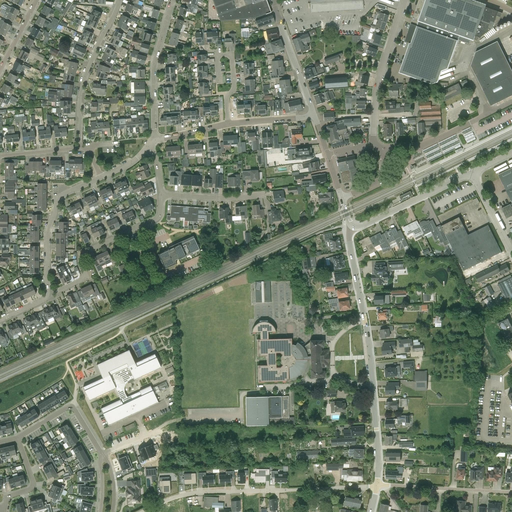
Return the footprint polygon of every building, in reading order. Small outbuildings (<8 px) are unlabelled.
[(56,6),(57,3),(58,4),(59,0),(47,0),(47,2),(52,5),(53,5),(55,6),(54,8),(59,11),(61,8),(60,8),(56,6)] [(202,1),(202,0),(192,0),(192,1),(190,7),(197,9),(201,10),(201,9),(198,8),(198,7),(197,6),(198,2),(201,3),(202,1)] [(271,13),(266,0),(212,0),(220,21),(235,20),(241,20),(254,19),(271,13)] [(362,0),(310,0),(312,12),(363,9),(362,0)] [(502,13),(498,12),(486,7),(486,5),(473,0),(419,0),(405,42),(409,43),(399,73),(432,85),(438,82),(442,71),(448,68),(460,36),(473,41),(474,39),(477,41),(478,37),(480,38),(498,24),(502,13)] [(124,11),(130,13),(135,15),(137,12),(138,9),(140,10),(142,7),(137,5),(134,3),(133,6),(127,4),(124,11)] [(9,13),(16,16),(17,14),(18,14),(19,12),(18,11),(19,11),(12,7),(11,8),(4,4),(1,5),(0,8),(2,9),(7,11),(9,13)] [(142,9),(152,12),(151,17),(157,19),(159,11),(153,9),(154,8),(144,5),(142,9)] [(55,11),(51,9),(45,6),(41,13),(47,16),(49,13),(53,14),(55,11)] [(185,17),(186,12),(193,14),(196,15),(197,9),(190,7),(188,6),(187,9),(181,8),(178,15),(185,17)] [(91,11),(92,12),(91,15),(99,19),(102,14),(98,12),(100,10),(93,7),(91,11)] [(375,20),(377,20),(386,23),(388,16),(380,13),(381,12),(376,10),(375,14),(377,15),(375,20)] [(7,11),(4,17),(13,22),(14,19),(15,20),(17,17),(16,17),(16,16),(9,13),(7,11)] [(86,16),(90,17),(89,20),(97,24),(99,19),(91,15),(87,13),(86,16)] [(258,28),(274,23),(271,14),(255,20),(258,28)] [(122,16),(122,17),(121,16),(119,21),(129,26),(132,21),(137,23),(138,20),(132,17),(130,20),(122,16)] [(150,19),(146,18),(140,16),(139,20),(142,21),(142,22),(147,24),(146,28),(154,30),(155,24),(149,22),(150,19)] [(41,27),(42,26),(44,27),(45,26),(50,28),(52,29),(54,30),(54,31),(58,24),(57,24),(52,21),(51,23),(50,23),(50,22),(39,17),(35,24),(41,27)] [(91,30),(92,27),(95,28),(97,24),(89,20),(87,23),(86,22),(84,27),(91,30)] [(175,27),(181,29),(180,32),(183,33),(185,26),(186,26),(187,24),(189,24),(193,25),(194,22),(187,20),(186,23),(183,22),(177,20),(175,27)] [(376,24),(376,25),(372,24),(371,27),(363,24),(361,28),(366,30),(369,31),(370,28),(375,29),(375,28),(383,30),(386,23),(377,20),(376,23),(376,24)] [(127,31),(129,26),(119,21),(117,25),(118,26),(117,26),(127,31)] [(2,25),(1,28),(8,32),(9,29),(10,29),(11,27),(11,26),(4,22),(2,25)] [(93,34),(90,32),(91,30),(84,27),(82,31),(83,32),(82,35),(91,39),(93,34)] [(9,33),(8,32),(1,28),(0,29),(0,34),(5,37),(7,34),(7,35),(9,33)] [(41,36),(38,34),(39,31),(33,28),(30,35),(35,38),(36,37),(40,39),(41,36)] [(141,36),(143,36),(142,40),(150,42),(152,35),(148,34),(149,31),(142,29),(141,36)] [(217,32),(217,30),(216,30),(216,29),(213,29),(212,30),(212,31),(212,33),(212,42),(217,42),(217,46),(221,46),(220,32),(217,32)] [(241,38),(249,37),(248,29),(241,29),(241,38)] [(267,40),(278,38),(277,29),(266,31),(267,40)] [(195,43),(199,43),(199,46),(204,45),(203,33),(203,30),(199,30),(199,33),(195,34),(195,43)] [(299,35),(300,37),(292,40),(296,52),(300,50),(301,53),(309,50),(307,43),(311,42),(309,37),(316,35),(315,30),(299,35)] [(115,32),(112,38),(120,41),(122,35),(115,32)] [(180,32),(179,35),(172,33),(170,39),(178,41),(178,38),(181,39),(182,36),(189,38),(190,35),(183,33),(180,32)] [(371,39),(374,40),(373,42),(379,44),(381,37),(376,35),(376,33),(372,32),(372,33),(373,33),(371,39)] [(84,45),(85,42),(89,44),(91,39),(82,35),(77,33),(74,40),(77,42),(84,45)] [(206,33),(203,33),(204,45),(209,45),(209,42),(212,42),(212,33),(206,33)] [(229,34),(229,38),(224,38),(225,47),(232,46),(232,42),(236,42),(235,34),(229,34)] [(511,39),(510,35),(476,52),(471,66),(491,106),(511,95),(511,39)] [(35,45),(32,44),(33,41),(28,38),(24,45),(29,48),(29,49),(30,50),(29,52),(36,55),(44,59),(45,57),(38,53),(40,50),(34,47),(35,45)] [(116,47),(115,49),(126,54),(128,50),(119,46),(118,47),(117,47),(120,41),(112,38),(110,43),(117,47),(116,47)] [(131,44),(141,47),(139,51),(147,53),(149,46),(143,44),(144,42),(133,39),(131,44)] [(177,43),(178,41),(170,39),(169,44),(176,46),(175,50),(186,50),(187,46),(182,45),(181,47),(179,46),(179,47),(180,44),(177,43)] [(268,54),(273,52),(283,49),(281,44),(282,43),(281,41),(280,41),(280,40),(269,44),(268,41),(264,42),(268,54)] [(71,47),(75,48),(73,54),(82,58),(86,50),(82,48),(83,46),(74,42),(71,47)] [(364,52),(367,53),(366,54),(374,57),(376,53),(377,51),(376,51),(377,50),(371,48),(371,47),(366,46),(364,52)] [(113,54),(115,52),(120,54),(120,55),(124,57),(126,54),(115,49),(114,51),(107,48),(105,54),(115,58),(116,56),(113,54)] [(59,52),(54,49),(52,54),(49,59),(51,61),(52,59),(53,56),(56,57),(57,56),(62,58),(64,54),(59,52)] [(130,57),(137,59),(136,62),(144,64),(146,57),(138,55),(139,52),(132,50),(130,57)] [(42,63),(44,59),(36,55),(29,52),(28,54),(22,51),(18,58),(25,62),(27,58),(33,61),(34,59),(42,63)] [(206,55),(200,56),(199,52),(193,52),(193,56),(196,56),(197,61),(197,64),(209,63),(209,58),(206,58),(206,55)] [(324,59),(326,65),(334,62),(340,60),(338,57),(342,56),(341,52),(326,58),(324,59)] [(114,61),(115,58),(105,54),(102,60),(109,63),(111,60),(114,61)] [(167,55),(168,62),(167,62),(168,65),(177,64),(179,64),(179,61),(177,61),(176,54),(167,55)] [(78,64),(70,62),(68,61),(68,60),(62,59),(61,63),(64,64),(63,66),(65,67),(76,70),(78,64)] [(281,61),(277,61),(274,59),(267,59),(268,65),(272,64),(272,69),(273,69),(282,68),(282,67),(281,61)] [(240,67),(243,67),(243,69),(253,69),(253,63),(252,63),(252,61),(240,61),(240,67)] [(12,69),(18,72),(22,74),(25,75),(28,69),(33,72),(41,75),(42,73),(39,71),(24,63),(23,66),(16,62),(12,69)] [(207,72),(207,69),(209,69),(209,63),(197,64),(197,67),(197,72),(207,72)] [(43,64),(39,71),(42,73),(42,72),(45,74),(48,67),(43,64)] [(174,74),(174,70),(177,70),(177,64),(168,65),(168,68),(165,68),(165,75),(174,74)] [(108,72),(109,69),(116,72),(117,69),(109,66),(108,68),(100,65),(98,71),(105,73),(105,71),(108,72)] [(317,76),(322,74),(326,72),(325,68),(324,68),(323,67),(320,68),(319,65),(313,67),(312,65),(311,65),(310,65),(309,66),(308,66),(308,67),(308,69),(304,70),(305,74),(304,74),(306,80),(317,76)] [(136,78),(138,78),(144,78),(144,70),(142,70),(142,67),(138,66),(138,67),(129,67),(129,73),(135,73),(136,78)] [(64,73),(67,74),(75,76),(76,70),(65,67),(64,73)] [(283,67),(282,67),(282,68),(273,69),(274,73),(270,74),(271,79),(279,78),(278,75),(284,74),(283,67)] [(243,69),(244,72),(241,73),(241,78),(253,77),(253,74),(253,69),(243,69)] [(107,76),(104,75),(105,73),(98,71),(96,76),(103,79),(106,79),(107,76)] [(198,78),(198,81),(212,80),(212,76),(210,74),(207,75),(207,72),(197,72),(198,78)] [(19,84),(14,81),(16,77),(10,74),(6,80),(13,84),(12,84),(17,87),(19,84)] [(166,82),(166,84),(175,84),(175,81),(174,74),(165,75),(166,82)] [(355,85),(356,86),(363,86),(363,83),(367,84),(368,77),(359,75),(357,82),(356,82),(355,85)] [(254,80),(253,77),(241,78),(242,83),(245,83),(245,86),(254,85),(254,86),(254,80)] [(347,88),(346,77),(325,78),(325,88),(325,89),(344,88),(347,88)] [(279,78),(271,79),(271,82),(275,82),(275,84),(279,83),(280,88),(281,88),(290,87),(289,87),(289,80),(285,80),(282,78),(279,78)] [(309,89),(310,89),(311,90),(319,87),(322,86),(320,80),(317,82),(317,81),(316,79),(312,81),(312,82),(308,84),(309,87),(309,89)] [(208,88),(207,85),(210,85),(212,83),(212,80),(198,81),(198,83),(198,89),(208,88)] [(105,87),(100,86),(100,84),(93,83),(92,91),(96,91),(95,95),(105,96),(105,87)] [(131,86),(134,86),(134,93),(143,93),(143,85),(141,85),(141,83),(131,83),(131,86)] [(172,94),(172,90),(175,90),(175,86),(178,86),(177,83),(175,84),(166,84),(166,88),(163,88),(163,95),(172,94)] [(13,90),(10,88),(10,87),(4,84),(1,91),(6,94),(7,92),(11,94),(13,90)] [(393,84),(393,88),(389,88),(389,96),(398,96),(398,92),(402,92),(402,85),(393,84)] [(463,93),(458,84),(442,92),(442,102),(463,93)] [(245,86),(245,89),(242,89),(242,94),(255,93),(254,91),(255,91),(254,86),(254,85),(245,86)] [(291,86),(289,87),(290,87),(281,88),(281,93),(277,93),(278,98),(280,98),(280,100),(284,100),(285,100),(285,98),(286,97),(286,94),(291,94),(291,86)] [(199,97),(203,97),(211,96),(211,91),(208,91),(208,88),(198,89),(199,97)] [(359,99),(359,96),(365,97),(366,93),(367,93),(367,91),(366,91),(366,89),(360,89),(359,93),(356,92),(356,96),(351,96),(351,99),(359,99)] [(328,101),(332,100),(328,91),(321,94),(321,93),(318,95),(317,94),(315,95),(314,96),(317,105),(325,102),(324,100),(327,99),(328,101)] [(134,93),(134,103),(131,104),(131,103),(125,103),(124,104),(124,106),(138,106),(138,104),(141,104),(141,101),(143,101),(143,93),(134,93)] [(163,95),(164,99),(163,99),(163,105),(170,105),(176,104),(176,103),(173,104),(172,94),(163,95)] [(4,98),(3,100),(0,97),(0,106),(2,103),(8,105),(11,100),(10,99),(7,98),(6,100),(4,98)] [(351,102),(356,102),(356,109),(365,109),(365,102),(359,101),(359,99),(351,99),(346,99),(345,109),(351,109),(351,102)] [(247,100),(248,104),(243,104),(244,113),(251,112),(250,107),(254,107),(253,100),(247,100)] [(281,110),(281,107),(280,100),(273,101),(268,101),(269,107),(273,107),(274,111),(279,110),(280,111),(281,111),(281,110)] [(302,106),(300,104),(299,100),(288,102),(288,103),(284,103),(284,100),(280,100),(281,107),(284,107),(286,113),(290,112),(290,111),(296,110),(298,112),(301,111),(303,109),(302,106)] [(243,104),(239,104),(239,101),(233,102),(233,108),(236,108),(237,113),(244,113),(243,104)] [(214,103),(214,106),(209,107),(210,115),(217,115),(217,109),(220,109),(219,102),(214,103)] [(400,104),(395,104),(395,102),(386,102),(386,110),(389,110),(389,113),(400,113),(400,104)] [(421,123),(418,123),(419,134),(426,133),(426,131),(435,130),(442,130),(440,106),(431,106),(431,102),(420,103),(421,123)] [(101,104),(97,103),(91,103),(91,111),(96,112),(97,106),(101,107),(101,104)] [(255,110),(258,110),(258,114),(265,114),(265,106),(260,106),(260,103),(254,103),(255,110)] [(194,111),(189,111),(190,120),(197,120),(197,119),(200,119),(199,107),(194,108),(194,110),(194,111)] [(209,107),(203,107),(199,107),(200,119),(200,117),(206,117),(206,116),(210,115),(209,107)] [(185,121),(190,120),(189,111),(180,112),(181,122),(185,122),(185,121)] [(174,116),(170,116),(171,125),(181,124),(181,122),(180,112),(174,112),(174,116)] [(170,113),(166,113),(163,113),(163,117),(163,118),(160,118),(161,126),(171,125),(170,116),(170,113)] [(324,122),(334,121),(334,113),(323,113),(324,122)] [(147,120),(143,120),(143,116),(137,117),(138,126),(141,126),(142,132),(148,131),(147,120)] [(342,141),(342,138),(344,138),(345,139),(350,137),(352,135),(351,130),(350,129),(350,127),(360,126),(360,119),(344,120),(342,120),(334,122),(335,125),(326,127),(330,143),(332,142),(332,144),(342,141)] [(396,119),(394,120),(394,124),(396,124),(396,127),(397,135),(403,135),(403,130),(403,126),(403,123),(402,123),(397,123),(396,119)] [(392,136),(391,125),(394,125),(394,124),(394,120),(387,120),(388,124),(383,125),(384,136),(392,136)] [(67,136),(66,128),(68,128),(68,122),(61,123),(62,125),(59,126),(61,137),(67,136)] [(94,132),(97,131),(96,122),(90,122),(91,127),(87,128),(88,138),(95,138),(94,132)] [(297,126),(288,126),(289,138),(288,138),(289,143),(290,143),(290,144),(291,144),(293,144),(293,145),(296,144),(296,140),(298,139),(298,138),(301,138),(301,131),(301,128),(300,128),(297,128),(297,126)] [(248,141),(253,140),(253,147),(259,146),(258,140),(255,140),(255,133),(247,134),(248,141)] [(271,133),(261,133),(262,148),(272,147),(271,133)] [(223,137),(223,142),(220,143),(220,149),(221,152),(224,152),(224,148),(231,148),(230,145),(230,136),(223,137)] [(240,138),(237,138),(237,136),(230,136),(230,145),(237,144),(237,147),(241,147),(240,138)] [(209,151),(210,158),(214,157),(214,156),(221,156),(221,152),(220,149),(217,149),(217,143),(209,144),(209,151)] [(310,148),(287,150),(288,161),(301,160),(306,159),(311,159),(311,153),(310,153),(310,148)] [(354,156),(337,160),(343,184),(360,180),(354,156)] [(9,159),(9,163),(5,163),(5,170),(13,170),(13,166),(17,166),(17,160),(15,160),(9,159)] [(71,169),(75,169),(75,159),(69,159),(68,169),(65,169),(65,173),(71,173),(71,169)] [(85,172),(85,163),(81,163),(81,159),(75,159),(75,169),(79,169),(79,172),(85,172)] [(50,178),(50,174),(50,173),(55,173),(55,170),(55,161),(49,161),(49,167),(46,167),(46,178),(50,178)] [(64,166),(60,166),(60,161),(55,161),(55,170),(55,173),(60,173),(60,175),(64,175),(64,166)] [(35,171),(35,162),(29,162),(29,166),(25,166),(25,173),(31,173),(31,171),(35,171)] [(35,171),(39,171),(39,174),(45,174),(45,166),(42,166),(42,162),(35,162),(35,171)] [(310,171),(312,171),(319,169),(317,162),(310,164),(309,162),(302,164),(303,169),(309,168),(310,171)] [(137,179),(141,177),(142,180),(149,176),(147,170),(148,169),(146,165),(139,168),(140,171),(135,174),(137,179)] [(223,188),(223,166),(220,166),(220,171),(219,171),(218,175),(216,174),(215,179),(215,188),(223,188)] [(511,168),(498,175),(511,202),(511,168)] [(209,180),(205,179),(205,178),(202,177),(202,182),(204,182),(204,187),(212,187),(213,179),(215,179),(216,174),(216,169),(210,169),(209,180)] [(17,174),(13,174),(13,170),(5,170),(5,176),(5,180),(17,180),(17,174)] [(170,185),(173,185),(173,184),(178,185),(178,177),(181,178),(181,180),(184,180),(184,184),(191,185),(192,175),(184,175),(184,172),(181,172),(175,171),(174,177),(170,176),(170,185)] [(251,181),(258,181),(257,171),(250,171),(251,173),(243,173),(243,180),(251,179),(251,181)] [(317,184),(318,184),(323,183),(323,182),(326,181),(325,174),(320,175),(311,177),(311,181),(301,182),(301,186),(305,186),(308,185),(312,185),(317,184)] [(203,176),(192,175),(191,185),(202,186),(202,182),(202,177),(203,176)] [(236,182),(239,181),(239,175),(234,175),(234,178),(231,178),(231,182),(228,182),(228,187),(236,186),(236,182)] [(17,180),(14,180),(8,180),(8,183),(5,183),(5,190),(14,190),(16,190),(17,190),(17,180)] [(129,192),(133,190),(132,188),(130,184),(127,185),(125,180),(120,182),(123,190),(127,188),(129,192)] [(121,196),(120,194),(124,192),(123,190),(120,182),(115,184),(117,190),(115,191),(117,197),(119,199),(122,198),(121,196)] [(134,193),(140,191),(143,197),(154,192),(150,184),(144,186),(142,183),(132,188),(133,190),(134,193)] [(113,199),(117,197),(115,191),(112,193),(109,187),(104,189),(108,197),(112,195),(113,199)] [(101,196),(99,198),(102,204),(106,203),(104,199),(108,197),(104,189),(99,192),(101,196)] [(12,199),(12,200),(17,200),(17,194),(16,194),(16,190),(14,190),(5,190),(5,196),(8,196),(8,199),(12,199)] [(274,202),(284,201),(283,191),(273,193),(274,202)] [(327,203),(333,203),(332,192),(318,193),(319,203),(322,203),(322,204),(327,203)] [(410,192),(399,197),(401,201),(412,196),(410,192)] [(99,198),(96,199),(94,194),(89,196),(93,206),(94,207),(98,205),(98,206),(102,204),(99,198)] [(83,205),(84,206),(86,212),(90,210),(89,208),(93,206),(89,196),(84,199),(86,203),(83,205)] [(137,203),(135,197),(128,200),(130,206),(137,203)] [(14,206),(14,203),(21,203),(21,206),(25,206),(25,200),(17,200),(12,200),(12,203),(5,203),(5,210),(8,210),(8,214),(17,214),(17,206),(14,206)] [(154,208),(150,201),(145,203),(143,200),(137,203),(141,210),(143,208),(145,212),(148,210),(149,211),(154,208)] [(78,213),(82,211),(83,215),(87,213),(86,212),(84,206),(81,207),(79,203),(74,205),(78,213)] [(511,204),(510,205),(510,204),(502,208),(501,208),(506,219),(507,219),(507,218),(511,215),(511,204)] [(75,218),(74,215),(78,213),(74,205),(69,207),(71,212),(69,213),(72,220),(75,218)] [(253,215),(256,215),(256,219),(264,218),(263,209),(259,210),(258,205),(252,206),(253,215)] [(129,209),(125,210),(130,221),(135,219),(133,213),(135,212),(133,206),(129,208),(129,209)] [(179,217),(180,207),(179,207),(179,209),(176,209),(176,206),(171,206),(170,216),(167,216),(167,220),(170,220),(170,218),(176,218),(175,221),(179,222),(179,217)] [(241,219),(247,218),(246,206),(235,207),(236,216),(241,216),(241,219)] [(188,218),(189,207),(188,207),(188,210),(185,209),(186,207),(180,207),(179,217),(185,218),(185,221),(188,221),(188,218)] [(195,208),(189,207),(188,218),(194,218),(194,221),(197,222),(197,219),(198,210),(195,210),(195,208)] [(198,210),(197,219),(203,219),(203,222),(206,222),(210,222),(210,214),(207,214),(207,212),(204,211),(204,208),(198,208),(198,210)] [(220,219),(225,219),(225,224),(232,223),(232,215),(228,215),(228,208),(219,208),(220,219)] [(268,217),(269,224),(273,224),(272,221),(276,221),(276,220),(280,219),(279,211),(275,211),(275,209),(271,209),(271,215),(271,217),(268,217)] [(125,210),(117,213),(120,219),(123,218),(125,224),(130,221),(125,210),(125,211),(125,210)] [(117,213),(115,214),(114,215),(113,214),(109,216),(110,218),(115,230),(119,228),(119,227),(119,226),(120,226),(117,220),(120,219),(117,213)] [(441,226),(443,231),(450,243),(463,271),(501,252),(488,225),(468,235),(459,217),(441,226)] [(110,231),(111,230),(111,231),(112,232),(115,230),(110,218),(106,220),(106,219),(102,220),(105,227),(108,226),(110,231)] [(102,229),(105,227),(102,220),(98,222),(100,226),(96,227),(99,235),(104,233),(102,229)] [(433,220),(420,226),(424,235),(431,232),(436,240),(439,239),(441,243),(443,242),(445,246),(450,243),(443,231),(439,233),(433,220)] [(413,233),(415,238),(416,240),(425,236),(424,235),(420,226),(417,228),(414,222),(403,228),(407,236),(413,233)] [(96,227),(92,229),(90,226),(86,227),(87,228),(89,234),(92,233),(94,238),(99,235),(96,227)] [(80,234),(81,235),(80,236),(84,244),(89,241),(87,236),(90,235),(89,234),(87,228),(83,230),(84,232),(80,234)] [(401,230),(397,232),(396,228),(384,233),(386,236),(385,236),(389,243),(395,240),(400,249),(407,246),(408,247),(409,246),(401,230)] [(332,239),(331,234),(331,233),(325,235),(324,235),(325,241),(326,241),(329,240),(330,242),(328,242),(329,246),(331,246),(332,251),(341,249),(341,250),(341,249),(339,238),(338,238),(332,239)] [(392,248),(389,243),(385,236),(382,237),(380,233),(370,238),(376,251),(381,248),(383,252),(392,248)] [(0,244),(5,244),(5,241),(8,242),(9,236),(2,236),(1,239),(0,239),(0,244)] [(377,251),(376,251),(370,238),(369,236),(359,241),(363,249),(366,247),(368,251),(362,255),(364,259),(369,256),(369,255),(377,251)] [(171,249),(159,254),(166,268),(177,263),(176,260),(179,259),(183,257),(182,256),(189,253),(189,254),(196,251),(196,250),(199,248),(195,238),(174,247),(174,248),(171,249)] [(9,244),(5,244),(0,244),(0,250),(2,250),(2,253),(8,253),(8,248),(9,248),(9,247),(10,247),(10,246),(9,245),(9,244)] [(112,253),(109,255),(107,252),(101,254),(104,261),(105,261),(106,265),(111,262),(112,264),(116,263),(112,253)] [(104,261),(101,254),(95,257),(97,261),(93,262),(96,268),(96,267),(98,272),(103,269),(101,265),(100,265),(99,264),(104,261)] [(0,258),(0,265),(2,265),(2,267),(7,267),(7,260),(10,260),(10,255),(2,255),(2,258),(0,258)] [(331,270),(344,268),(345,268),(345,267),(344,263),(343,263),(343,261),(343,260),(342,256),(342,255),(333,257),(330,258),(332,265),(330,265),(329,266),(329,267),(329,268),(329,269),(330,269),(330,270),(331,270)] [(303,269),(311,268),(310,258),(302,259),(303,269)] [(58,264),(59,267),(56,269),(58,274),(66,270),(69,269),(67,264),(66,264),(65,262),(58,264)] [(373,275),(372,275),(372,281),(377,281),(377,285),(383,284),(388,284),(387,280),(388,280),(387,274),(386,274),(386,270),(388,270),(390,270),(405,269),(405,262),(388,263),(388,267),(385,267),(385,263),(375,264),(375,268),(374,268),(375,272),(373,272),(373,275)] [(479,283),(500,272),(502,275),(509,271),(506,264),(499,268),(497,265),(475,276),(479,283)] [(67,273),(66,270),(58,274),(60,279),(71,274),(70,272),(67,273)] [(340,283),(339,281),(348,279),(347,272),(342,273),(342,272),(334,273),(335,281),(334,281),(335,284),(340,283)] [(72,276),(71,274),(60,279),(63,284),(71,280),(69,277),(72,276)] [(511,280),(511,278),(498,285),(507,303),(511,300),(511,280)] [(255,282),(255,303),(270,302),(270,281),(255,282)] [(29,284),(30,287),(27,288),(31,296),(36,294),(31,283),(29,284)] [(95,284),(91,285),(90,285),(85,287),(91,299),(100,294),(95,284)] [(484,288),(488,297),(494,294),(489,285),(484,288)] [(26,286),(21,288),(26,298),(31,296),(27,288),(26,286)] [(80,290),(81,291),(77,292),(81,301),(82,301),(83,302),(91,299),(85,287),(80,290)] [(334,287),(333,287),(325,287),(326,292),(330,292),(330,291),(334,291),(335,295),(337,294),(338,298),(348,296),(346,288),(337,290),(335,290),(334,287)] [(21,301),(26,298),(21,288),(16,290),(17,293),(21,301)] [(13,291),(11,292),(16,303),(21,301),(17,293),(15,294),(13,291)] [(10,296),(8,297),(11,305),(16,303),(11,292),(9,293),(10,296)] [(76,293),(73,294),(72,293),(66,296),(70,305),(71,309),(76,306),(76,307),(77,307),(80,312),(84,310),(76,293)] [(383,305),(383,304),(389,303),(389,295),(375,296),(375,300),(374,301),(374,303),(375,303),(375,304),(380,304),(380,305),(383,305)] [(2,301),(3,301),(6,308),(11,305),(8,297),(5,298),(4,296),(0,297),(2,301)] [(490,297),(484,300),(482,302),(487,311),(490,310),(495,307),(490,297)] [(350,306),(349,305),(348,301),(339,302),(337,303),(336,299),(328,300),(329,304),(335,303),(337,311),(350,309),(350,308),(350,307),(350,306)] [(53,317),(56,316),(57,317),(59,316),(59,317),(62,316),(57,306),(55,307),(54,305),(48,308),(53,317)] [(48,321),(48,320),(53,317),(48,308),(43,310),(46,316),(43,317),(46,323),(48,321)] [(388,319),(387,314),(391,313),(391,311),(390,311),(390,310),(384,311),(378,312),(379,320),(388,319)] [(41,318),(39,319),(36,313),(31,316),(36,328),(42,326),(43,329),(46,327),(41,318)] [(32,331),(36,328),(31,316),(25,318),(28,324),(25,325),(30,335),(33,333),(32,331)] [(511,337),(511,326),(508,318),(498,323),(507,340),(511,337)] [(17,333),(21,332),(22,335),(26,332),(24,326),(20,326),(18,322),(13,324),(17,333)] [(301,345),(300,344),(299,343),(298,343),(297,343),(295,346),(293,344),(292,345),(292,339),(268,339),(268,333),(276,332),(276,331),(275,330),(275,329),(274,328),(274,327),(273,326),(272,325),(271,324),(270,323),(269,323),(268,322),(267,322),(266,322),(265,322),(263,322),(262,322),(261,322),(260,322),(259,322),(258,323),(257,324),(256,324),(256,325),(255,326),(254,327),(253,328),(253,329),(252,330),(252,331),(252,332),(252,333),(260,333),(260,339),(257,339),(257,356),(267,356),(267,365),(258,365),(258,382),(289,381),(289,380),(291,379),(292,379),(293,379),(294,379),(295,378),(297,377),(298,376),(299,376),(300,375),(301,375),(302,374),(303,373),(304,372),(304,371),(304,370),(305,370),(305,369),(306,368),(306,367),(306,366),(307,365),(307,363),(307,362),(307,360),(311,360),(311,370),(311,378),(325,377),(325,371),(322,371),(322,368),(329,367),(329,350),(321,350),(321,347),(324,347),(324,341),(310,341),(310,342),(303,347),(302,347),(302,346),(301,345)] [(13,338),(12,336),(17,333),(13,324),(8,326),(10,331),(8,333),(10,339),(13,338)] [(386,327),(386,329),(380,330),(381,338),(390,336),(390,331),(394,331),(393,326),(386,327)] [(1,330),(0,330),(0,342),(1,344),(1,345),(5,344),(5,343),(6,342),(6,341),(9,340),(6,334),(3,334),(1,330)] [(412,338),(399,340),(400,348),(412,347),(413,352),(423,351),(422,344),(420,344),(420,342),(413,343),(412,338)] [(392,354),(392,349),(396,348),(395,341),(383,343),(384,347),(382,347),(383,355),(392,354)] [(161,368),(155,354),(154,354),(135,363),(129,350),(96,365),(102,378),(83,387),(89,401),(115,389),(120,400),(101,409),(108,426),(158,403),(154,394),(168,388),(165,382),(151,388),(150,386),(139,391),(127,397),(126,395),(124,392),(124,388),(125,385),(127,382),(128,381),(127,378),(132,375),(134,380),(161,368)] [(386,373),(385,374),(385,375),(386,376),(386,377),(397,376),(397,374),(397,372),(400,372),(399,370),(399,366),(396,366),(391,367),(392,367),(385,368),(386,373)] [(415,387),(427,387),(427,375),(415,375),(415,387)] [(392,383),(392,386),(386,386),(386,394),(395,394),(395,388),(399,388),(399,383),(392,383)] [(63,389),(59,392),(64,401),(69,398),(63,389)] [(59,392),(55,395),(60,404),(64,401),(59,392)] [(60,404),(55,395),(54,394),(50,397),(55,405),(59,403),(60,404)] [(247,426),(295,425),(294,417),(289,417),(289,396),(246,397),(247,426)] [(50,397),(45,399),(51,408),(55,405),(50,397)] [(45,399),(41,402),(46,411),(51,408),(45,399)] [(46,411),(41,402),(36,405),(42,413),(46,411)] [(335,413),(335,412),(345,412),(345,407),(345,403),(342,403),(342,402),(330,402),(331,414),(335,413)] [(34,409),(30,412),(34,419),(39,416),(34,409)] [(30,412),(25,414),(30,422),(34,419),(30,412)] [(21,417),(26,425),(30,422),(25,414),(21,417)] [(393,419),(394,420),(386,420),(386,423),(385,424),(385,426),(386,426),(386,427),(395,427),(395,424),(401,424),(401,422),(406,422),(406,423),(410,423),(410,416),(398,416),(398,418),(393,419)] [(26,425),(21,417),(16,420),(17,420),(20,425),(21,427),(26,425)] [(58,429),(59,433),(60,434),(70,428),(67,424),(58,429)] [(344,437),(351,436),(364,436),(363,426),(351,427),(351,429),(343,430),(344,437)] [(70,428),(60,434),(62,433),(65,437),(73,432),(70,428)] [(73,432),(65,437),(68,441),(66,442),(66,443),(75,437),(73,432)] [(393,445),(393,442),(396,442),(396,439),(397,439),(397,434),(392,434),(392,436),(386,436),(386,445),(393,445)] [(75,437),(66,443),(68,447),(78,441),(75,437)] [(399,443),(399,447),(411,447),(411,442),(407,442),(407,439),(400,439),(400,443),(399,443)] [(40,440),(30,445),(33,450),(43,444),(40,440)] [(35,454),(45,449),(43,450),(40,445),(43,444),(33,450),(35,453),(35,454)] [(151,444),(144,447),(149,458),(156,455),(155,455),(154,451),(159,449),(157,444),(153,446),(153,447),(152,447),(151,445),(152,445),(151,444)] [(75,454),(83,450),(80,445),(73,450),(75,454)] [(140,456),(137,457),(140,464),(143,462),(143,460),(149,458),(144,447),(138,450),(140,456)] [(37,458),(38,459),(48,453),(45,449),(35,454),(37,458)] [(348,456),(354,456),(353,458),(363,458),(363,450),(354,449),(349,449),(348,456)] [(85,454),(83,450),(75,454),(78,459),(85,454)] [(320,450),(296,451),(297,458),(321,457),(320,450)] [(387,461),(400,461),(400,452),(387,452),(387,461)] [(48,453),(38,459),(40,463),(50,458),(48,453)] [(88,459),(85,454),(78,459),(80,463),(78,464),(88,459)] [(119,459),(118,460),(119,464),(120,467),(120,466),(122,470),(126,469),(127,471),(133,469),(130,462),(127,463),(125,457),(122,458),(122,457),(118,459),(119,459)] [(90,463),(88,459),(78,464),(81,469),(90,463)] [(44,468),(43,468),(43,469),(44,470),(46,473),(53,469),(57,468),(52,460),(48,462),(46,463),(47,466),(44,468)] [(456,472),(456,479),(463,479),(463,478),(464,479),(465,466),(462,466),(462,469),(458,469),(457,472),(456,472)] [(397,479),(397,478),(402,478),(402,473),(403,473),(403,467),(398,467),(397,471),(386,471),(386,479),(397,479)] [(494,467),(494,471),(487,471),(487,475),(488,475),(488,480),(493,480),(493,481),(497,481),(498,474),(501,475),(502,467),(494,467)] [(470,472),(470,475),(471,476),(470,480),(475,480),(475,481),(477,481),(477,480),(478,480),(478,479),(482,479),(482,475),(483,468),(477,468),(474,468),(474,471),(471,470),(471,471),(470,472)] [(53,469),(46,473),(49,479),(56,475),(53,469)] [(81,477),(82,481),(93,480),(92,477),(93,477),(93,472),(85,473),(85,469),(78,472),(78,477),(81,477)] [(254,473),(254,483),(265,483),(265,481),(265,475),(269,475),(269,469),(258,469),(258,473),(254,473)] [(244,473),(238,473),(238,483),(245,483),(245,475),(248,475),(248,470),(244,470),(244,473)] [(347,481),(355,481),(355,480),(362,480),(363,471),(356,471),(356,470),(347,470),(347,471),(342,471),(342,474),(347,475),(347,481)] [(219,475),(219,483),(231,482),(231,483),(231,478),(231,475),(230,475),(230,471),(226,472),(226,475),(219,475)] [(271,471),(271,478),(274,478),(274,482),(286,482),(286,474),(277,474),(277,471),(271,471)] [(195,473),(184,474),(184,484),(196,484),(195,473)] [(205,473),(201,473),(202,479),(202,484),(214,483),(214,475),(213,475),(213,476),(206,476),(205,473)] [(16,487),(13,478),(10,479),(9,477),(5,478),(6,483),(8,482),(10,488),(16,487)] [(170,480),(159,481),(159,487),(162,487),(162,493),(170,492),(170,480)] [(128,491),(126,491),(126,494),(127,497),(127,499),(126,499),(127,505),(132,504),(132,502),(139,502),(139,497),(137,497),(137,488),(139,488),(138,481),(132,481),(132,487),(127,487),(128,491)] [(51,488),(50,490),(61,495),(65,486),(62,485),(61,488),(52,484),(50,488),(51,488)] [(77,489),(81,489),(81,494),(83,494),(83,495),(87,495),(92,495),(92,492),(92,491),(93,491),(93,488),(88,488),(88,487),(85,487),(85,484),(77,484),(77,489)] [(61,495),(50,490),(49,493),(48,492),(47,495),(58,500),(60,495),(61,495)] [(343,507),(343,506),(352,507),(354,498),(345,496),(344,501),(342,500),(341,506),(343,507)] [(36,499),(39,511),(48,508),(46,502),(43,503),(41,497),(38,498),(36,499)] [(203,507),(217,508),(217,509),(219,509),(219,510),(215,510),(215,511),(238,511),(239,511),(240,511),(240,501),(231,502),(231,510),(230,510),(230,509),(223,510),(223,508),(224,503),(218,503),(218,498),(204,497),(203,507)] [(82,504),(80,511),(89,511),(92,505),(86,503),(86,500),(76,498),(75,502),(82,504)] [(361,499),(354,498),(352,507),(359,509),(361,499)] [(29,511),(33,511),(39,511),(36,499),(30,501),(31,506),(28,507),(29,511)] [(456,502),(456,504),(456,505),(455,511),(471,511),(472,508),(465,507),(463,506),(464,501),(460,501),(459,500),(457,500),(456,502)] [(28,511),(27,508),(24,509),(23,502),(15,504),(16,508),(17,511),(28,511)] [(499,511),(501,503),(494,503),(494,504),(489,504),(488,511),(499,511)]
